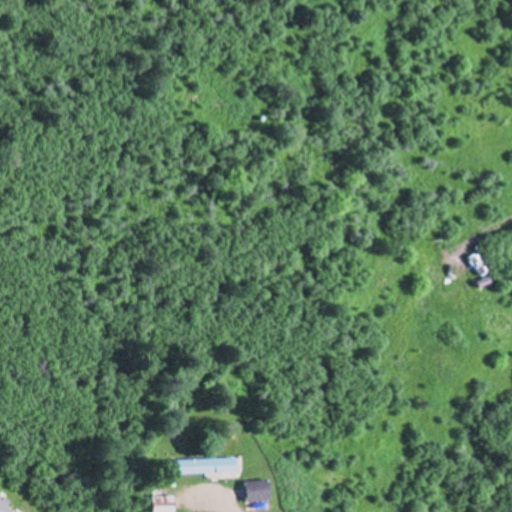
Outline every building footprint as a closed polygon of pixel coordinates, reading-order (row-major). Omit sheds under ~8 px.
[(212,410),(211,397),(222,397),(223,410),(212,410)] [(235,456),(235,457),(235,469),(205,470),(165,471),(164,459),(235,456)] [(243,479),(267,478),(269,498),(245,500),(243,479)] [(151,511),(151,494),(172,494),(172,511),(151,511)] [(0,511),(0,499),(2,497),(8,501),(6,504),(10,507),(5,511),(0,511)]
